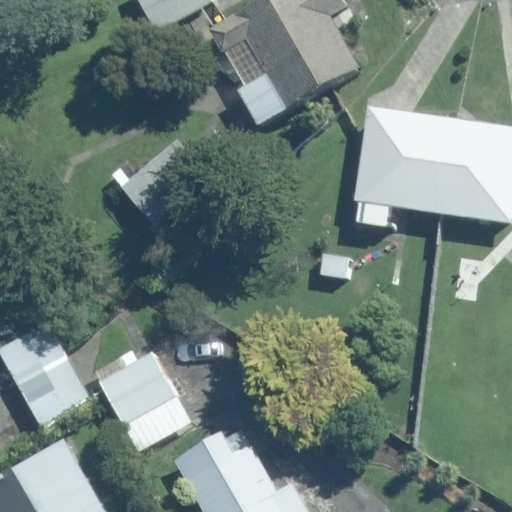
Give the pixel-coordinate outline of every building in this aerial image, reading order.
[(141,0),(165,36),(171,32),(217,3),(214,0),(141,0)] [(264,126),(284,115),(368,67),(339,16),(351,9),(345,0),(265,0),(215,29),(248,87),(243,90),(264,126)] [(392,208),(404,209),(511,221),(511,127),(374,112),(361,223),(390,226),(392,208)] [(183,141),(180,144),(127,190),(156,223),(212,174),(183,141)] [(93,400),(49,324),(2,351),(45,428),(93,400)] [(197,425),(159,356),(152,343),(123,359),(100,372),(108,386),(145,453),(197,425)] [(313,511),(298,485),(284,493),(256,446),(241,455),(229,434),(181,462),(210,511),(313,511)] [(0,511),(108,511),(69,443),(0,483),(0,511)]
